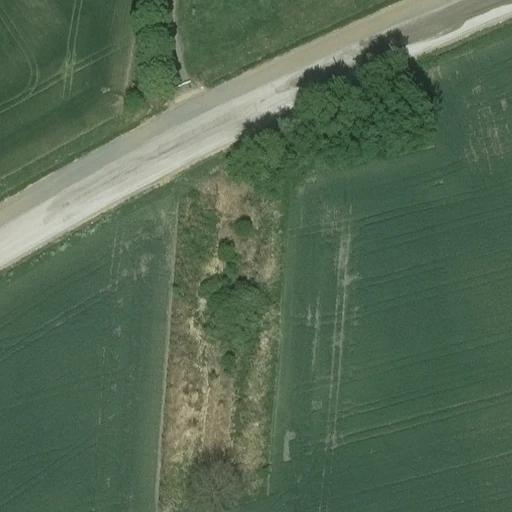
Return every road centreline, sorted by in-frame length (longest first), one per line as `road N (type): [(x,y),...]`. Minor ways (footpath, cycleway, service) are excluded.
road 1 (secondary): [(196,130),(482,0)]
road 2 (secondary): [(0,238),(196,130)]
road 3 (residential): [(196,130),(167,26),(169,0)]
